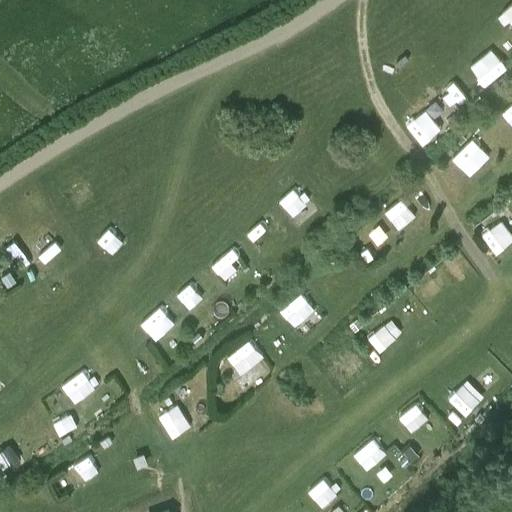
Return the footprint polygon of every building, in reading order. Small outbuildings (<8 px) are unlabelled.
[(511,98),(501,109),(510,118),(511,115),(511,98)] [(420,145),(430,138),(412,115),(402,123),(420,145)] [(468,134),(449,159),(461,168),(480,143),(468,134)] [(389,219),(406,206),(399,197),(382,211),(389,219)] [(491,254),(511,243),(511,237),(504,220),(480,232),(491,254)] [(215,274),(236,256),(228,246),(206,264),(215,274)] [(367,326),(382,346),(393,338),(384,326),(399,315),(392,307),(367,326)] [(196,332),(191,338),(195,342),(200,336),(196,332)] [(70,393),(88,376),(80,368),(62,385),(70,393)] [(324,369),(316,377),(335,398),(343,390),(324,369)] [(448,395),(464,414),(482,397),(465,379),(448,395)] [(179,402),(170,407),(181,430),(191,426),(179,402)]
